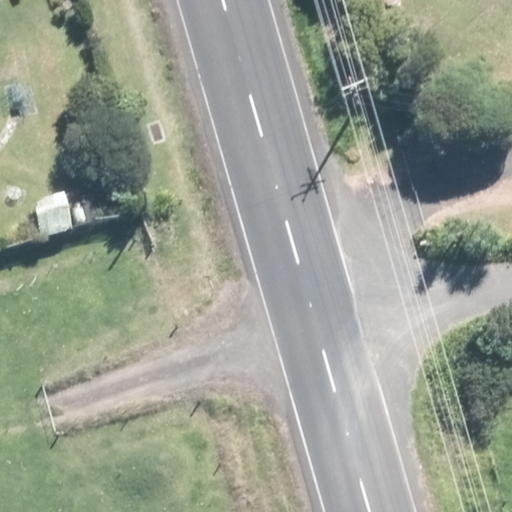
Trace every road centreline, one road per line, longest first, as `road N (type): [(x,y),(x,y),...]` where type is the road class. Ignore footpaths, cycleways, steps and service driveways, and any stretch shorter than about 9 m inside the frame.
road 1 (tertiary): [(217,0),(363,511)]
road 2 (unknown): [(301,294),(511,245)]
